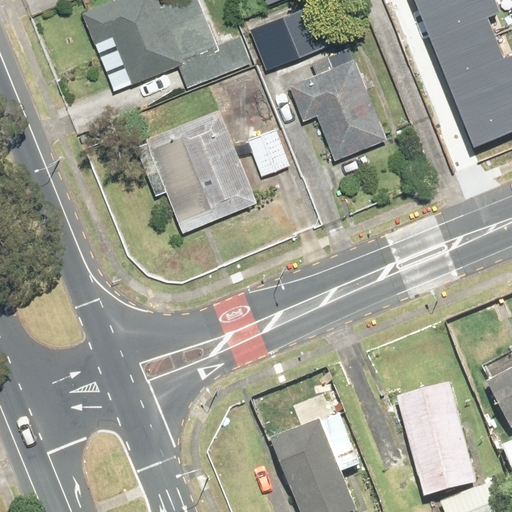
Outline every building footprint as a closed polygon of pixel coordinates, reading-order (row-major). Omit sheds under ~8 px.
[(183,0),(159,10),(154,0),(114,0),(79,14),(91,45),(110,38),(128,85),(217,51),(197,0),(183,0)] [(405,0),(465,152),(511,134),(511,45),(509,47),(499,19),(510,15),(504,0),(405,0)] [(382,142),(351,62),(285,87),(299,122),(314,116),(331,162),(382,142)] [(469,171),(444,106),(431,112),(455,176),(469,171)] [(254,205),(218,112),(143,140),(178,234),(254,205)] [(506,433),(511,429),(511,369),(481,386),(506,433)] [(447,385),(393,399),(419,500),(474,486),(447,385)] [(357,468),(335,412),(263,440),(290,511),(353,511),(339,475),(357,468)] [(511,511),(511,503),(503,481),(446,505),(449,511),(511,511)]
